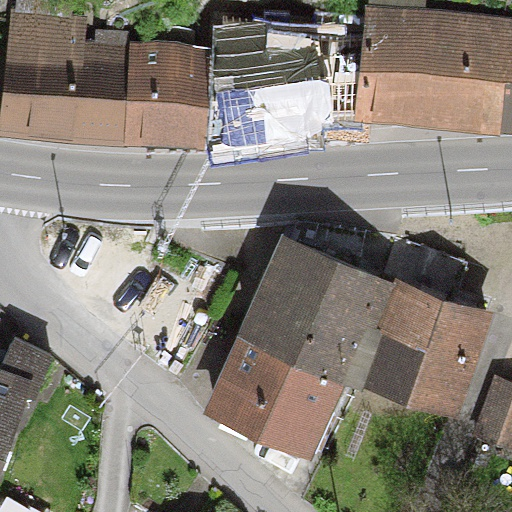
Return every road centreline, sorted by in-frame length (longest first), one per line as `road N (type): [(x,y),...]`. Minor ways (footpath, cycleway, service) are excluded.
road 1 (secondary): [(0,169),(167,185),(511,169)]
road 2 (residential): [(0,269),(280,511)]
